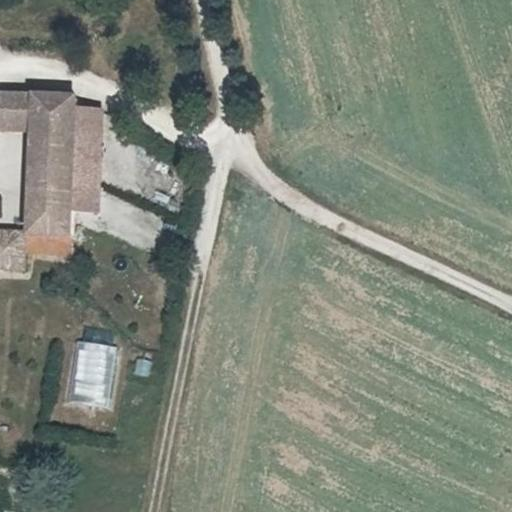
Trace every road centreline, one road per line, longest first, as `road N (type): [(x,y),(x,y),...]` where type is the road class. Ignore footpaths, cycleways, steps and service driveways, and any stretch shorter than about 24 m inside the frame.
road 1 (track): [(511,307),(274,187),(239,118),(218,0)]
road 2 (track): [(0,64),(159,127),(274,187)]
